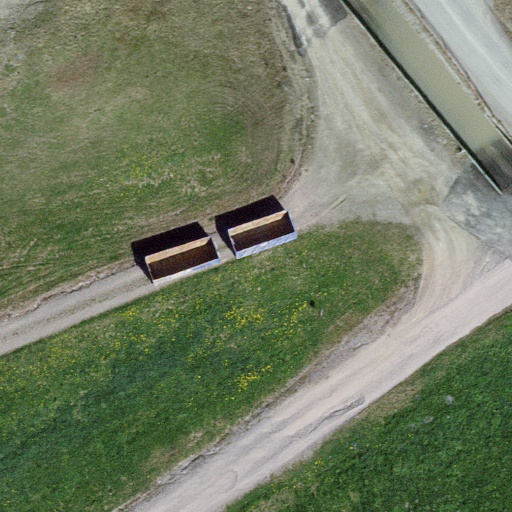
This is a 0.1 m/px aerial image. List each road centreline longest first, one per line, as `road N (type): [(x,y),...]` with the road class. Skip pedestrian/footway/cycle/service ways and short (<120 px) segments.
road 1 (track): [(176,511),(294,441),(511,231)]
road 2 (unclassified): [(511,97),(429,0)]
